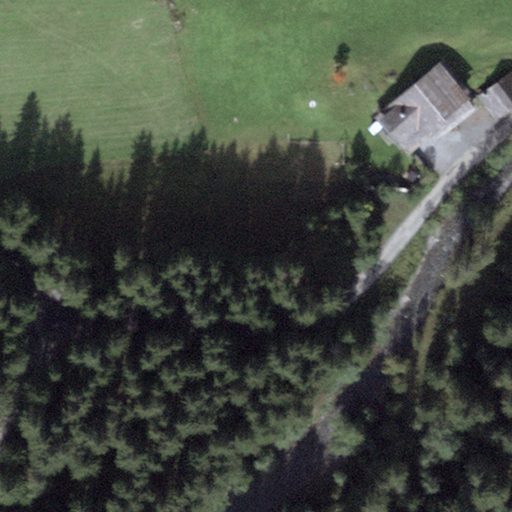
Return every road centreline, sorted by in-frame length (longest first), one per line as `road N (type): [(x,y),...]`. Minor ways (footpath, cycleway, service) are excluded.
road 1 (unclassified): [(511,127),(449,178),(371,271),(277,316),(166,323),(57,292)]
road 2 (unclassified): [(57,292),(0,440)]
